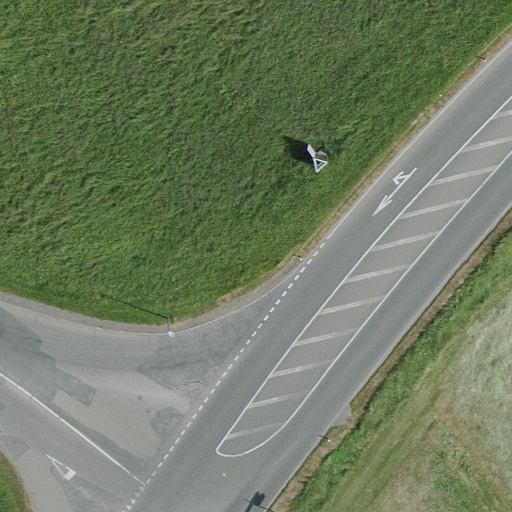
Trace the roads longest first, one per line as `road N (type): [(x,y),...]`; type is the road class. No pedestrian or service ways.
road 1 (primary): [(194,511),(332,330),(511,124)]
road 2 (tertiary): [(0,375),(178,511)]
